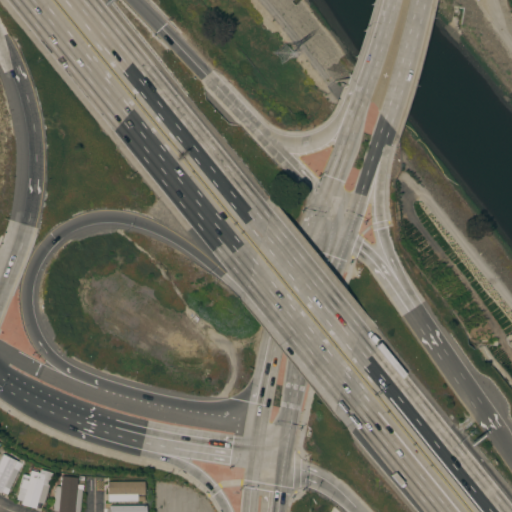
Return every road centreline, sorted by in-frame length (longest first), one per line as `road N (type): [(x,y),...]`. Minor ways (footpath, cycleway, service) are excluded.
road 1 (motorway): [(27,0),(249,273)]
road 2 (motorway): [(47,356),(28,320),(26,284),(39,252),(60,231),(82,219),(119,217),(191,250)]
road 3 (motorway): [(251,213),(77,0)]
road 4 (motorway): [(9,44),(38,151),(34,209),(3,298)]
road 5 (primary): [(258,429),(139,408),(61,381)]
road 6 (motorway): [(369,358),(251,213)]
road 7 (motorway): [(491,433),(388,282)]
road 8 (motorway): [(274,148),(160,28)]
road 9 (motorway): [(249,273),(351,399)]
road 10 (primary): [(323,203),(272,351)]
road 11 (motorway): [(494,511),(397,392)]
road 12 (primary): [(299,383),(346,238)]
road 13 (motorway): [(351,399),(444,511)]
road 14 (primary): [(382,122),(420,0)]
